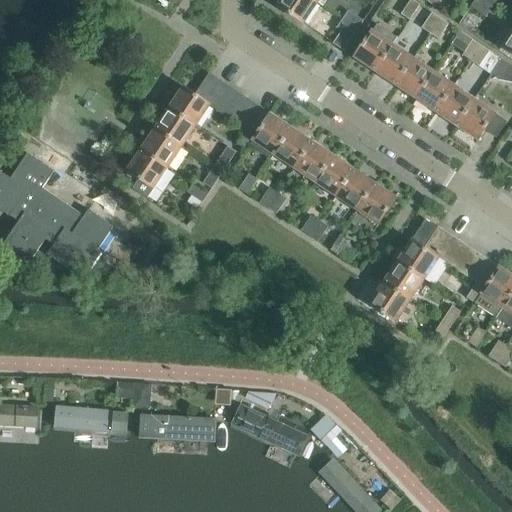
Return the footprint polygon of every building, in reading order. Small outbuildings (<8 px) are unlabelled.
[(281,0),(277,6),(304,24),(318,3),(314,0),(281,0)] [(419,6),(411,0),(401,15),(409,20),(419,6)] [(475,0),(471,7),(486,17),(491,10),(476,0),(475,0)] [(497,1),(495,0),(476,0),(491,10),(497,1)] [(363,22),(348,11),(343,19),(358,30),(363,22)] [(432,13),(422,28),(430,34),(441,19),(432,13)] [(333,44),(343,51),(358,30),(343,19),(337,28),(342,31),(333,44)] [(438,39),(449,24),(441,19),(430,34),(438,39)] [(372,32),(354,58),(375,71),(393,45),(397,38),(377,25),(373,32),(372,32)] [(511,33),(503,47),(511,53),(511,33)] [(473,40),(463,56),(471,61),(481,46),(473,40)] [(393,45),(375,71),(395,85),(413,58),(393,45)] [(479,67),(489,52),(481,46),(471,61),(479,67)] [(413,58),(395,85),(416,99),(434,72),(413,58)] [(502,60),(491,75),(500,81),(510,66),(502,60)] [(434,72),(416,99),(436,112),(454,86),(434,72)] [(210,74),(196,95),(206,101),(220,80),(210,74)] [(220,80),(206,101),(210,104),(217,109),(230,88),(220,80)] [(454,86),(436,112),(457,126),(475,100),(454,86)] [(196,95),(184,87),(169,109),(196,127),(210,104),(206,101),(196,95)] [(230,88),(217,109),(227,115),(240,94),(230,88)] [(240,94),(227,115),(236,122),(250,100),(240,94)] [(250,100),(236,122),(246,129),(260,107),(250,100)] [(478,140),(496,114),(475,100),(457,126),(478,140)] [(260,107),(246,129),(248,130),(256,136),(271,114),(260,107)] [(155,129),(182,147),(196,127),(169,109),(155,129)] [(271,161),(275,155),(292,129),(271,114),(256,136),(249,146),(271,161)] [(142,150),(168,168),(182,147),(155,129),(142,150)] [(292,129),(275,155),(295,169),(313,143),(292,129)] [(247,150),(249,146),(256,136),(248,130),(239,144),(247,150)] [(316,183),(334,156),(313,143),(295,169),(316,183)] [(127,172),(140,180),(134,189),(148,199),(168,168),(142,150),(127,172)] [(113,227),(89,211),(84,218),(42,190),(54,172),(27,154),(11,179),(0,172),(0,210),(18,223),(0,250),(26,268),(45,240),(53,245),(47,255),(83,280),(92,266),(101,253),(97,251),(113,227)] [(232,159),(224,154),(214,169),(222,174),(232,159)] [(334,156),(316,183),(337,197),(354,170),(334,156)] [(204,183),(213,189),(222,174),(214,169),(204,183)] [(357,211),(375,184),(354,170),(337,197),(357,211)] [(239,190),(248,195),(258,180),(249,174),(239,190)] [(378,225),(396,198),(375,184),(357,211),(378,225)] [(188,193),(203,203),(209,195),(193,185),(188,193)] [(270,188),(260,203),(269,209),(279,194),(270,188)] [(277,214),(287,199),(279,194),(269,209),(277,214)] [(312,216),(302,231),(310,237),(320,222),(312,216)] [(319,242),(328,227),(320,222),(310,237),(319,242)] [(438,227),(424,249),(435,256),(449,234),(438,227)] [(449,234),(435,256),(439,258),(445,262),(459,241),(449,234)] [(331,251),(339,256),(349,241),(341,235),(331,251)] [(424,249),(413,241),(398,262),(424,279),(439,258),(435,256),(424,249)] [(459,241),(445,262),(456,269),(470,248),(459,241)] [(470,248),(456,269),(466,276),(480,254),(470,248)] [(480,254),(466,276),(475,282),(489,261),(480,254)] [(489,261),(475,282),(477,284),(485,289),(499,267),(489,261)] [(384,282),(411,300),(424,279),(398,262),(384,282)] [(497,320),(511,297),(511,275),(499,267),(485,289),(475,303),(474,305),(497,320)] [(370,304),(396,321),(411,300),(384,282),(370,304)] [(468,298),(475,303),(485,289),(477,284),(468,298)] [(511,297),(497,320),(511,329),(511,297)] [(461,313),(453,307),(443,321),(451,327),(461,313)] [(432,336),(441,342),(451,327),(443,321),(432,336)] [(478,328),(468,342),(476,348),(486,333),(478,328)] [(498,342),(489,356),(497,362),(507,347),(498,342)] [(506,368),(511,357),(511,350),(507,347),(497,362),(506,368)] [(54,397),(55,381),(47,381),(46,396),(54,397)] [(134,400),(134,386),(122,385),(122,399),(134,400)] [(134,407),(145,408),(152,402),(153,385),(143,385),(136,385),(134,407)] [(275,394),(250,393),(246,400),(270,410),(276,395),(275,394)] [(243,404),(232,429),(272,446),(302,459),(313,434),(243,404)] [(0,405),(0,431),(42,433),(43,408),(0,405)] [(57,410),(55,435),(131,440),(133,415),(57,410)] [(143,418),(141,443),(217,447),(219,422),(143,418)] [(336,425),(321,440),(327,447),(342,432),(341,430),(336,425)] [(329,447),(337,456),(348,446),(340,437),(329,447)] [(385,511),(337,458),(319,475),(352,511),(385,511)]
